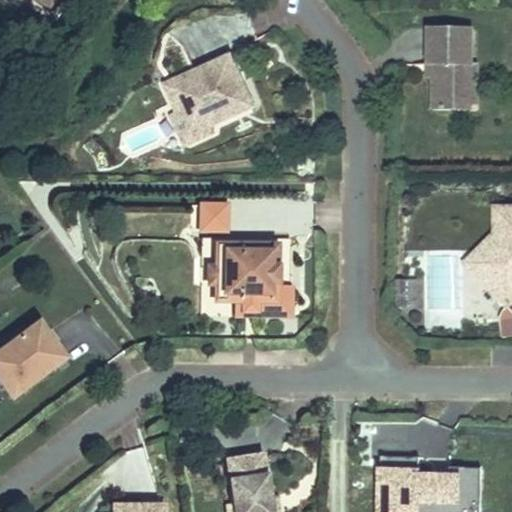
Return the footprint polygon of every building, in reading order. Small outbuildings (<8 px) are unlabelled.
[(473,34),(473,0),(430,0),(430,35),(435,35),(435,47),(435,79),(463,80),(463,57),(478,57),(478,34),(473,34)] [(213,97),(255,77),(232,27),(191,46),(194,51),(185,55),(183,50),(166,57),(179,85),(213,97)] [(191,46),(183,50),(185,55),(194,51),(191,46)] [(478,57),(463,57),(463,80),(478,80),(478,57)] [(213,97),(179,85),(174,88),(187,116),(216,103),(213,97)] [(511,176),(503,177),(503,203),(473,233),(485,245),(511,218),(511,176)] [(280,217),(220,218),(220,241),(215,241),(212,243),(212,251),(215,254),(220,253),(220,274),(248,273),(248,283),(260,283),(260,273),(281,273),(280,217)] [(511,218),(485,245),(511,273),(511,218)] [(419,281),(395,281),(395,310),(419,310),(419,281)] [(42,290),(7,318),(15,328),(13,341),(2,349),(17,368),(71,326),(42,290)] [(7,318),(0,322),(0,346),(2,349),(13,341),(15,328),(7,318)] [(271,463),(264,418),(228,423),(235,466),(238,486),(248,485),(249,497),(260,511),(271,511),(286,500),(274,485),(274,483),(271,463)] [(380,458),(379,511),(417,511),(418,501),(450,502),(449,511),(479,511),(480,466),(449,467),(449,475),(418,475),(418,457),(380,458)] [(278,461),(271,463),(274,483),(281,482),(278,461)] [(238,486),(235,466),(228,468),(233,505),(238,511),(260,511),(249,497),(248,485),(238,486)] [(167,511),(167,480),(124,481),(125,505),(124,511),(167,511)] [(449,511),(450,502),(418,501),(417,511),(449,511)]
